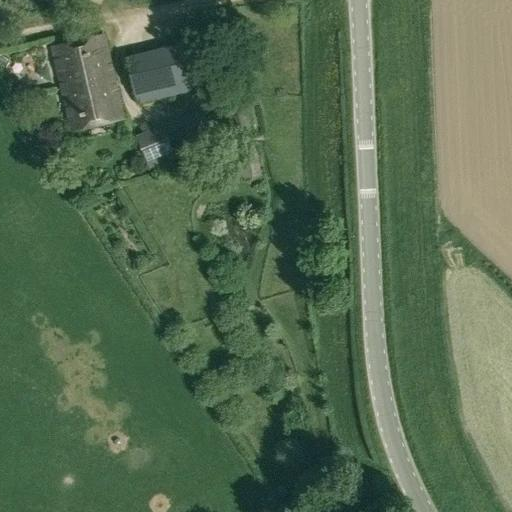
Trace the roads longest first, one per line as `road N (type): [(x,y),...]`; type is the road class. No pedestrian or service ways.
road 1 (tertiary): [(424,511),(389,432),(374,345),(357,0)]
road 2 (track): [(0,41),(217,0)]
